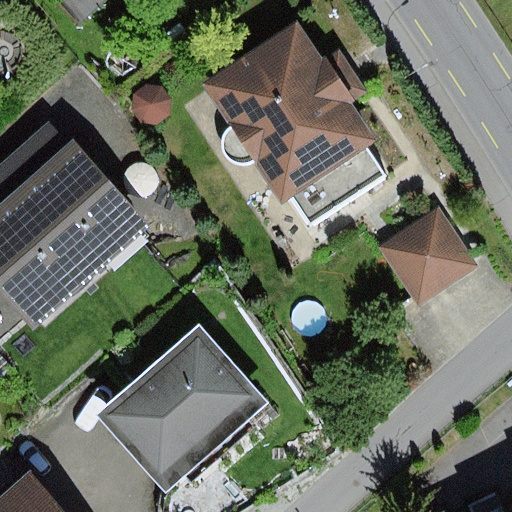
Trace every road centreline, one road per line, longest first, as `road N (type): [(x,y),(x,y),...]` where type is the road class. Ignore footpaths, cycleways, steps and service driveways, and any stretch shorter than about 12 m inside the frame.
road 1 (residential): [(511,353),(325,511)]
road 2 (primary): [(511,125),(436,0)]
